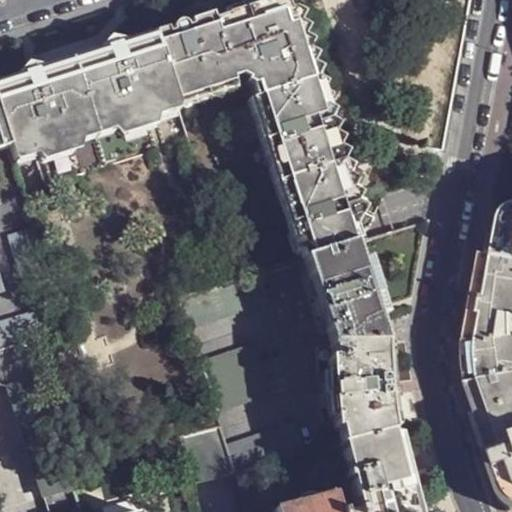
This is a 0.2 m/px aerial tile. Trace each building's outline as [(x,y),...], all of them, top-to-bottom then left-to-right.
[(300,259),(304,259),(354,244),(358,242),(356,235),(363,233),(368,224),(359,219),(363,210),(354,205),(350,192),(355,182),(346,177),(351,168),(341,164),(346,154),(337,150),(342,140),(333,136),(338,126),(328,122),(324,107),(329,98),(320,94),(325,84),(316,79),(313,78),(309,79),(307,73),(311,65),(316,56),(307,51),(306,51),(300,52),(298,46),(303,38),(307,28),(298,24),(303,14),(294,9),(286,12),(281,0),(258,0),(238,7),(239,13),(226,16),(212,20),(211,15),(189,22),(191,27),(186,29),(185,27),(181,23),(176,24),(172,28),(171,33),(168,34),(166,29),(153,33),(175,103),(176,109),(234,91),(229,74),(242,70),(243,72),(245,71),(247,79),(245,84),(250,86),(254,99),(246,102),(294,255),(299,253),(300,259)] [(224,10),(226,16),(239,13),(238,7),(224,10)] [(30,148),(32,155),(73,142),(70,135),(113,122),(115,129),(156,116),(154,109),(175,103),(153,33),(128,41),(98,50),(44,67),(16,76),(0,81),(0,130),(6,149),(8,155),(30,148)] [(98,50),(128,41),(117,39),(109,37),(105,42),(98,50)] [(312,42),(303,38),(298,46),(300,52),(306,51),(307,51),(312,42)] [(23,69),(16,76),(44,67),(35,65),(28,63),(23,69)] [(320,70),(311,65),(307,73),(309,79),(313,78),(316,79),(320,70)] [(176,109),(175,103),(154,109),(156,116),(177,110),(176,109)] [(329,110),(324,107),(328,122),(331,116),(333,112),(329,110)] [(70,135),(73,142),(115,129),(113,122),(70,135)] [(73,142),(32,155),(41,163),(71,154),(73,142)] [(8,155),(10,162),(32,155),(30,148),(8,155)] [(368,163),(360,160),(356,169),(364,172),(368,163)] [(350,192),(354,205),(357,199),(359,196),(355,194),(350,192)] [(490,260),(511,264),(511,206),(511,207),(509,208),(501,213),(497,220),(490,260)] [(47,279),(32,231),(6,239),(21,287),(47,279)] [(356,235),(358,242),(365,240),(363,233),(356,235)] [(322,314),(327,333),(355,324),(356,327),(378,321),(354,244),(304,259),(316,300),(315,300),(320,315),(322,314)] [(462,377),(465,387),(511,379),(511,264),(490,260),(480,258),(477,276),(474,275),(462,348),(461,367),(462,377)] [(269,302),(260,272),(231,282),(175,298),(186,330),(269,302)] [(0,350),(23,343),(57,334),(64,331),(56,306),(0,323),(0,350)] [(371,344),(386,344),(378,321),(356,327),(355,324),(327,333),(332,345),(371,344)] [(23,343),(36,384),(69,372),(57,334),(23,343)] [(0,387),(6,388),(47,511),(73,511),(78,510),(64,466),(36,384),(23,343),(0,350),(0,387)] [(197,363),(214,413),(272,394),(255,344),(197,363)] [(338,430),(340,445),(392,432),(391,417),(394,416),(391,390),(388,359),(387,359),(372,360),(371,344),(332,345),(332,359),(329,359),(329,382),(320,383),(322,408),(332,407),(334,430),(338,430)] [(387,359),(386,344),(371,344),(372,360),(387,359)] [(511,510),(511,379),(465,387),(502,499),(504,503),(511,510)] [(262,464),(304,453),(294,423),(224,446),(233,471),(262,464)] [(420,511),(399,430),(392,432),(396,451),(397,453),(401,467),(401,469),(405,482),(405,484),(409,498),(409,499),(412,511),(420,511)] [(381,511),(368,458),(394,452),(396,451),(392,432),(340,445),(337,446),(344,475),(328,479),(333,499),(336,511),(381,511)] [(233,471),(224,446),(224,443),(182,453),(189,483),(232,472),(233,471)] [(368,458),(381,511),(412,511),(409,499),(406,500),(406,498),(409,498),(405,484),(402,484),(402,483),(405,482),(401,469),(399,469),(398,468),(401,467),(397,453),(394,453),(394,452),(368,458)] [(336,511),(333,499),(279,511),(273,511),(262,464),(233,471),(232,472),(241,511),(336,511)]
